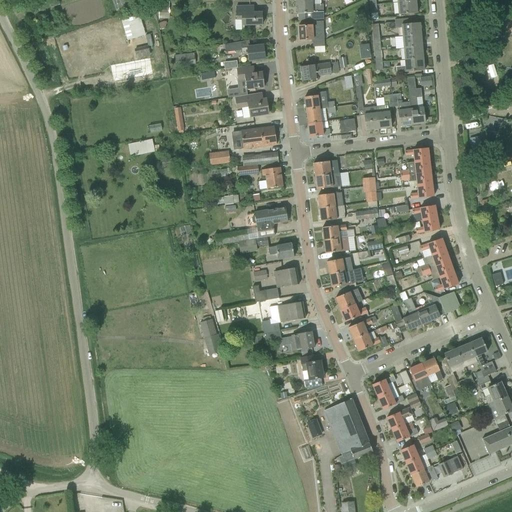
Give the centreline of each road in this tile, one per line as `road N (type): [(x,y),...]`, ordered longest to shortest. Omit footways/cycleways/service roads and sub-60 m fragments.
road 1 (residential): [(89,486),(95,438),(54,150),(34,83),(0,14)]
road 2 (residential): [(350,375),(316,297),(295,154)]
road 3 (residential): [(492,314),(467,250),(448,136)]
road 4 (residential): [(295,154),(280,0)]
road 5 (residential): [(350,375),(492,314)]
road 6 (residential): [(295,154),(448,136)]
road 7 (residential): [(394,511),(381,449),(350,375)]
road 8 (residential): [(448,136),(436,0)]
